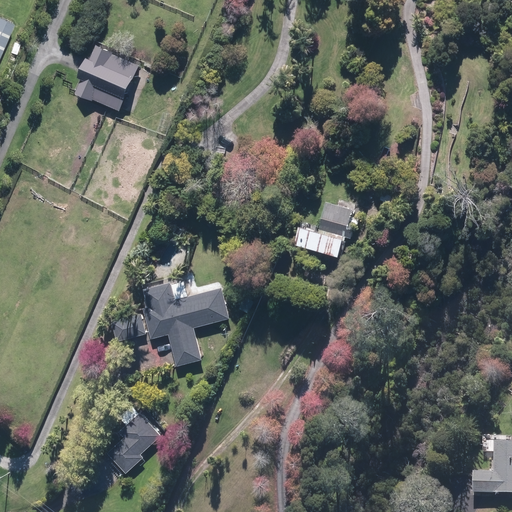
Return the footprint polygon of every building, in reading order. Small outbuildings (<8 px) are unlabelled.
[(0,53),(13,25),(0,19),(0,53)] [(144,63),(100,45),(80,92),(123,111),(144,63)] [(56,50),(53,59),(76,67),(79,59),(56,50)] [(382,200),(404,210),(418,181),(396,170),(382,200)] [(299,244),(343,256),(348,238),(352,239),(357,222),(353,221),(357,209),(329,201),(321,231),(304,226),(299,244)] [(165,234),(170,238),(178,228),(173,224),(165,234)] [(178,235),(184,238),(188,232),(181,229),(178,235)] [(171,334),(179,366),(205,359),(197,327),(232,318),(224,287),(177,300),(172,282),(145,289),(150,307),(145,308),(154,339),(171,334)] [(114,321),(120,342),(149,334),(142,313),(114,321)] [(110,452),(129,473),(146,457),(143,454),(164,435),(143,412),(121,431),(127,437),(110,452)] [(476,493),(511,493),(511,442),(498,442),(497,473),(477,472),(476,493)] [(123,477),(118,471),(107,481),(112,487),(123,477)]
